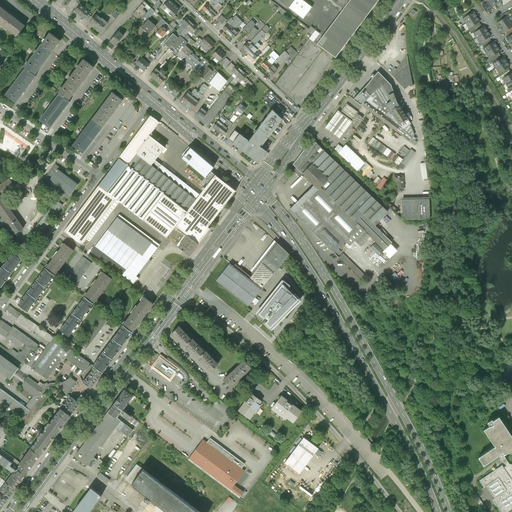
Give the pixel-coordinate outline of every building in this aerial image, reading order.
[(14,0),(6,0),(30,19),(33,15),(14,0)] [(152,0),(156,3),(151,9),(154,11),(160,4),(159,2),(160,1),(159,0),(151,0),(152,1),(152,0)] [(168,0),(162,7),(167,12),(174,4),(169,0),(168,0)] [(212,0),(213,1),(208,6),(212,9),(218,3),(220,0),(212,0)] [(312,7),(302,0),(294,0),(288,8),(303,19),(312,7)] [(341,58),(381,0),(334,0),(345,7),(342,12),(337,10),(331,19),(336,22),(323,41),(321,39),(318,43),(341,58)] [(477,0),(476,1),(482,12),(485,10),(481,5),(478,0),(477,0)] [(487,1),(481,5),(485,10),(486,12),(492,9),(491,7),(487,1)] [(142,15),(143,16),(145,15),(144,14),(145,13),(144,12),(145,11),(142,9),(144,7),(145,6),(146,4),(143,2),(132,15),(138,20),(141,17),(140,16),(142,15)] [(90,11),(81,3),(74,11),(83,18),(87,14),(90,11)] [(222,6),(220,5),(218,3),(212,9),(217,14),(219,12),(218,11),(219,10),(222,6)] [(179,9),(174,4),(167,12),(172,17),(179,9)] [(207,14),(212,9),(208,6),(206,4),(202,9),(207,14)] [(0,6),(0,23),(16,36),(25,25),(19,21),(13,16),(8,12),(2,8),(0,6)] [(280,13),(283,15),(285,12),(279,7),(277,10),(279,11),(280,11),(281,12),(280,13)] [(154,12),(154,11),(151,9),(151,8),(145,15),(143,16),(147,20),(148,19),(154,12)] [(212,19),(217,14),(212,9),(207,14),(212,19)] [(120,14),(116,11),(111,15),(115,19),(120,14)] [(498,18),(500,20),(507,16),(510,13),(508,11),(498,18)] [(463,18),(466,23),(476,17),(473,12),(466,16),(463,18)] [(88,23),(94,27),(101,19),(96,14),(88,23)] [(226,20),(221,15),(216,20),(221,25),(226,20)] [(226,23),(227,24),(232,29),(233,28),(240,21),(235,16),(232,19),(231,18),(226,23)] [(496,23),(500,27),(510,20),(507,16),(500,20),(496,23)] [(178,32),(180,34),(191,22),(186,17),(180,24),(182,26),(178,29),(179,30),(178,32)] [(479,22),(476,17),(466,23),(469,28),(479,22)] [(101,18),(101,19),(94,27),(99,32),(107,23),(101,18)] [(148,33),(155,26),(148,19),(147,20),(141,27),(148,33)] [(169,33),(173,29),(169,25),(161,19),(155,26),(159,30),(163,25),(168,29),(167,30),(169,33)] [(511,26),(511,23),(510,20),(500,27),(503,32),(505,31),(511,26)] [(240,21),(233,28),(236,30),(238,28),(240,30),(245,25),(240,21)] [(247,33),(249,32),(254,27),(256,25),(251,21),(243,29),(247,33)] [(179,35),(180,36),(187,43),(190,40),(189,38),(186,35),(190,30),(192,32),(197,27),(191,22),(180,34),(179,35)] [(468,29),(470,31),(481,24),(479,22),(469,28),(468,29)] [(228,34),(232,29),(227,24),(223,29),(228,34)] [(482,27),(481,24),(470,31),(471,34),(473,33),(482,27)] [(162,36),(167,30),(168,29),(163,25),(159,30),(157,32),(162,36)] [(255,45),(257,42),(264,35),(270,29),(266,25),(251,41),(255,45)] [(473,33),(476,38),(487,31),(484,26),(482,27),(473,33)] [(258,31),(254,27),(249,32),(253,35),(258,31)] [(239,33),(236,30),(233,28),(232,29),(228,34),(233,39),(239,33)] [(313,41),(320,33),(316,30),(310,39),(313,41)] [(123,35),(118,31),(109,41),(115,46),(123,35)] [(490,36),(487,31),(476,38),(479,43),(488,37),(490,36)] [(39,46),(50,54),(60,40),(50,33),(39,46)] [(164,43),(169,48),(178,38),(173,33),(164,43)] [(266,38),(264,35),(257,42),(260,44),(266,38)] [(185,46),(187,43),(180,36),(178,38),(169,48),(159,61),(166,67),(177,55),(185,46)] [(207,37),(202,42),(210,49),(215,44),(207,37)] [(479,47),(482,45),(490,40),(488,37),(479,43),(477,44),(479,47)] [(197,47),(199,45),(202,42),(199,39),(194,44),(197,47)] [(483,48),(486,53),(497,46),(494,41),(492,42),(483,48)] [(210,49),(202,42),(199,45),(206,52),(210,49)] [(242,48),(247,53),(253,47),(254,46),(250,43),(249,44),(247,43),(242,48)] [(25,68),(35,75),(38,70),(46,59),(50,54),(39,46),(24,67),(25,68)] [(177,55),(184,61),(192,52),(185,46),(177,55)] [(500,51),(497,46),(486,53),(490,58),(498,53),(500,51)] [(257,50),(253,47),(247,53),(252,58),(257,53),(256,51),(257,50)] [(290,47),(286,52),(289,55),(288,56),(293,60),(297,53),(290,47)] [(218,49),(212,55),(218,62),(225,55),(218,49)] [(272,64),(276,60),(279,57),(273,51),(269,56),(271,58),(270,58),(272,61),(270,63),(272,64)] [(284,51),(279,57),(276,60),(280,64),(288,56),(289,55),(286,52),(284,51)] [(147,53),(142,59),(145,61),(150,55),(151,54),(152,54),(150,52),(149,54),(147,53)] [(191,68),(193,69),(203,58),(201,56),(199,58),(192,52),(184,61),(185,62),(184,64),(186,65),(188,63),(193,66),(191,68)] [(487,60),(488,62),(500,55),(498,53),(490,58),(487,60)] [(150,55),(145,61),(149,64),(149,65),(155,58),(151,54),(150,55)] [(501,58),(500,55),(488,62),(490,65),(493,63),(501,58)] [(394,68),(390,73),(404,89),(412,83),(407,56),(396,69),(394,68)] [(493,63),(496,68),(506,62),(503,57),(501,58),(493,63)] [(136,64),(139,68),(145,61),(142,59),(141,58),(136,64)] [(192,71),(199,76),(206,67),(209,64),(203,58),(193,69),(192,71)] [(230,62),(225,58),(220,64),(224,68),(230,62)] [(59,93),(68,100),(73,94),(81,83),(90,72),(94,66),(84,59),(58,92),(59,93)] [(261,65),(266,70),(272,64),(270,63),(269,61),(268,62),(266,60),(261,65)] [(149,64),(145,61),(139,68),(143,71),(149,64)] [(509,67),(506,62),(496,68),(499,73),(508,68),(509,67)] [(226,68),(232,75),(233,74),(234,73),(232,71),(235,68),(231,63),(226,68)] [(277,69),(272,64),(266,70),(271,76),(277,69)] [(234,73),(233,74),(236,77),(242,71),(237,66),(235,68),(232,71),(234,73)] [(199,76),(205,81),(213,72),(206,67),(199,76)] [(5,94),(16,102),(21,96),(31,82),(36,76),(35,75),(25,68),(5,94)] [(150,75),(155,80),(161,73),(156,68),(150,75)] [(498,74),(499,76),(509,70),(508,68),(499,73),(498,74)] [(215,70),(213,72),(205,81),(208,83),(216,75),(217,75),(219,74),(215,70)] [(511,73),(509,70),(499,76),(498,77),(500,80),(502,78),(511,73)] [(247,76),(242,71),(236,77),(239,80),(240,79),(242,81),(245,78),(247,76)] [(361,105),(365,100),(373,91),(381,84),(387,95),(393,92),(391,87),(391,85),(377,71),(363,88),(353,99),(361,105)] [(502,78),(505,83),(511,79),(511,72),(511,73),(502,78)] [(166,77),(161,73),(155,80),(160,85),(166,77)] [(229,84),(236,77),(233,74),(232,75),(226,81),(229,84)] [(252,84),(245,78),(242,81),(240,79),(239,80),(238,81),(247,90),(252,84)] [(166,85),(177,95),(182,90),(171,80),(166,85)] [(194,89),(191,93),(198,98),(200,99),(203,96),(202,95),(208,88),(203,84),(197,92),(194,89)] [(381,84),(373,91),(383,104),(377,109),(399,126),(400,126),(390,110),(386,103),(391,100),(387,95),(381,84)] [(180,102),(186,107),(193,98),(191,96),(192,94),(188,91),(180,102)] [(365,100),(377,109),(383,104),(373,91),(365,100)] [(102,105),(113,113),(123,99),(112,92),(102,105)] [(396,100),(393,92),(387,95),(391,100),(386,103),(390,110),(399,105),(396,100)] [(39,120),(50,128),(55,121),(65,108),(70,101),(68,100),(59,93),(39,120)] [(198,102),(193,98),(186,107),(191,111),(198,102)] [(396,131),(399,126),(377,109),(365,100),(361,105),(396,131)] [(337,111),(324,128),(328,131),(338,139),(351,123),(355,127),(362,118),(356,113),(357,112),(347,103),(340,112),(337,111)] [(202,108),(197,115),(201,119),(211,107),(207,104),(203,109),(202,108)] [(240,104),(235,110),(241,114),(246,108),(240,104)] [(113,113),(102,105),(92,118),(103,126),(113,113)] [(407,118),(399,105),(390,110),(400,126),(403,129),(409,124),(411,124),(407,118)] [(282,119),(272,110),(259,127),(270,136),(282,119)] [(238,122),(240,123),(243,118),(246,120),(247,118),(243,115),(238,122)] [(151,116),(98,186),(119,202),(144,221),(164,194),(187,212),(191,207),(197,200),(151,164),(136,153),(149,136),(159,123),(159,122),(151,116)] [(222,116),(218,121),(223,125),(227,120),(222,116)] [(83,131),(93,139),(103,126),(92,118),(83,131)] [(227,120),(223,125),(228,129),(232,124),(229,121),(227,120)] [(213,128),(217,132),(223,125),(218,121),(213,128)] [(419,123),(422,138),(428,137),(424,121),(419,123)] [(412,128),(409,124),(403,129),(400,126),(399,126),(396,131),(409,141),(412,138),(415,135),(412,128)] [(228,129),(223,125),(217,132),(223,136),(228,129)] [(261,147),(270,136),(259,127),(248,141),(247,141),(248,140),(240,133),(239,134),(235,131),(228,139),(233,143),(232,143),(258,163),(267,152),(261,147)] [(93,139),(83,131),(73,144),(83,152),(93,139)] [(158,144),(149,136),(136,153),(151,164),(154,160),(149,156),(158,144)] [(373,137),(369,143),(389,158),(394,152),(373,137)] [(289,209),(334,253),(345,242),(349,246),(354,241),(359,246),(369,236),(384,251),(392,243),(374,226),(387,212),(312,139),(292,165),(296,168),(293,171),(298,176),(301,173),(313,185),(289,209)] [(334,149),(338,153),(342,148),(338,144),(334,149)] [(346,145),(342,148),(338,153),(357,171),(365,163),(346,145)] [(399,152),(405,156),(410,150),(404,146),(399,152)] [(204,179),(209,184),(216,176),(211,171),(214,168),(191,149),(183,158),(206,177),(204,179)] [(405,156),(403,160),(399,165),(398,166),(403,170),(416,152),(411,149),(410,150),(405,156)] [(394,162),(399,165),(403,160),(399,156),(394,162)] [(200,196),(154,160),(151,164),(197,200),(200,196)] [(429,178),(427,162),(420,163),(422,179),(429,178)] [(44,181),(67,198),(78,185),(58,170),(59,168),(55,165),(44,181)] [(404,188),(403,175),(394,176),(394,180),(397,180),(397,183),(398,192),(402,192),(402,188),(404,188)] [(236,193),(216,176),(209,184),(206,188),(200,196),(197,200),(191,207),(212,224),(236,193)] [(8,226),(14,235),(23,228),(0,194),(14,185),(9,178),(0,184),(0,213),(9,226),(8,226)] [(200,183),(206,188),(209,184),(204,179),(200,183)] [(89,242),(119,202),(98,186),(64,232),(80,244),(81,244),(83,244),(84,244),(86,244),(88,243),(89,242)] [(164,194),(144,221),(167,238),(176,226),(187,212),(164,194)] [(429,198),(402,198),(402,216),(407,220),(429,219),(429,198)] [(56,200),(36,226),(43,231),(63,205),(56,200)] [(208,228),(212,224),(191,207),(187,212),(176,226),(188,235),(198,245),(210,230),(208,228)] [(117,217),(91,252),(133,284),(136,280),(137,281),(139,279),(136,277),(158,248),(117,217)] [(200,246),(198,245),(188,235),(178,247),(189,256),(190,258),(200,246)] [(64,243),(55,255),(64,262),(74,250),(64,243)] [(278,244),(266,259),(278,270),(291,255),(278,244)] [(0,285),(1,287),(7,280),(22,259),(13,252),(8,259),(3,266),(0,269),(0,285)] [(366,276),(343,253),(338,258),(362,280),(366,276)] [(55,275),(64,262),(55,255),(45,268),(55,275)] [(66,280),(75,286),(91,264),(82,257),(66,280)] [(266,259),(263,263),(275,273),(278,270),(266,259)] [(263,263),(250,280),(262,289),(275,273),(263,263)] [(249,306),(262,289),(250,280),(231,264),(217,281),(249,306)] [(45,268),(36,280),(46,287),(55,275),(45,268)] [(103,271),(93,284),(103,291),(112,279),(103,271)] [(36,280),(27,292),(37,299),(46,287),(36,280)] [(271,330),(272,331),(301,301),(300,300),(301,300),(294,293),(293,295),(288,290),(291,286),(284,280),(257,315),(263,320),(265,317),(268,320),(265,324),(271,330)] [(94,303),(103,291),(93,284),(84,296),(85,297),(93,303),(94,303)] [(28,312),(37,299),(27,292),(18,305),(28,312)] [(85,297),(73,313),(81,319),(93,303),(85,297)] [(144,297),(134,310),(144,317),(148,310),(153,304),(144,297)] [(9,308),(21,317),(24,312),(12,304),(9,308)] [(138,324),(144,317),(134,310),(123,326),(132,332),(138,324)] [(50,343),(54,338),(24,312),(21,317),(20,318),(50,343)] [(69,336),(81,319),(73,313),(60,329),(69,336)] [(103,317),(82,345),(87,349),(108,321),(103,317)] [(12,328),(0,319),(0,333),(19,348),(23,343),(26,345),(21,352),(19,351),(18,353),(13,349),(10,353),(23,362),(32,350),(34,351),(39,345),(13,326),(12,328)] [(119,331),(113,339),(122,346),(132,332),(123,326),(119,331)] [(184,346),(185,346),(192,339),(179,326),(172,333),(184,346)] [(50,343),(32,368),(41,375),(64,345),(54,338),(50,343)] [(109,344),(103,353),(112,360),(122,346),(113,339),(109,344)] [(197,359),(198,358),(205,352),(193,339),(192,339),(185,346),(197,359)] [(90,364),(64,345),(41,375),(47,379),(63,356),(84,371),(90,364)] [(206,351),(205,352),(198,358),(211,371),(218,364),(206,351)] [(103,372),(112,360),(103,353),(99,358),(94,365),(93,366),(95,368),(102,373),(103,372)] [(19,368),(0,354),(0,371),(10,379),(19,368)] [(179,369),(161,356),(152,368),(170,381),(179,369)] [(245,360),(234,370),(241,377),(252,367),(245,360)] [(91,389),(102,373),(95,368),(83,383),(91,389)] [(230,387),(241,377),(234,370),(223,380),(230,387)] [(20,386),(34,396),(38,399),(42,394),(45,390),(38,384),(28,377),(20,386)] [(71,378),(62,383),(59,381),(57,384),(55,386),(67,394),(76,382),(71,378)] [(39,381),(38,384),(45,390),(47,387),(48,387),(51,386),(53,385),(54,385),(55,386),(57,384),(55,383),(54,383),(52,383),(51,383),(50,383),(49,384),(47,383),(46,384),(45,383),(43,384),(39,381)] [(0,388),(0,405),(22,422),(30,411),(25,407),(2,390),(0,388)] [(129,391),(126,388),(114,404),(123,411),(134,396),(129,392),(129,391)] [(47,398),(42,394),(38,399),(30,411),(22,422),(27,425),(47,398)] [(259,404),(262,401),(252,394),(246,402),(245,401),(238,410),(249,419),(260,405),(259,404)] [(301,411),(281,395),(272,409),(286,419),(287,417),(293,422),(301,411)] [(34,396),(25,407),(30,411),(38,399),(34,396)] [(71,396),(62,408),(71,415),(80,403),(71,396)] [(120,414),(123,411),(114,404),(108,412),(117,418),(120,414)] [(62,408),(31,448),(40,455),(71,415),(62,408)] [(138,422),(123,411),(120,414),(135,425),(138,422)] [(133,430),(117,418),(108,412),(75,456),(87,465),(88,465),(93,457),(115,427),(128,436),(133,430)] [(485,466),(499,457),(504,465),(484,479),(504,511),(511,511),(511,432),(501,415),(484,427),(496,446),(481,458),(485,466)] [(304,437),(284,463),(299,474),(319,448),(304,437)] [(203,440),(189,459),(240,497),(244,492),(235,485),(245,472),(203,440)] [(20,464),(21,464),(29,470),(40,455),(31,448),(20,464)] [(0,463),(13,474),(14,475),(15,474),(15,473),(15,472),(16,471),(9,466),(11,463),(0,454),(0,463)] [(96,460),(93,457),(88,465),(91,467),(96,460)] [(15,473),(15,474),(22,479),(29,470),(21,464),(16,471),(15,472),(15,473)] [(126,479),(132,484),(144,469),(137,464),(126,479)] [(199,511),(144,469),(132,484),(147,496),(144,500),(146,501),(149,503),(152,499),(168,511),(199,511)] [(110,480),(100,473),(97,477),(107,484),(110,480)] [(13,474),(7,482),(15,488),(22,479),(15,474),(14,475),(13,474)] [(7,482),(0,490),(0,491),(8,498),(15,488),(7,482)] [(91,488),(73,511),(74,511),(89,511),(102,496),(91,488)]
